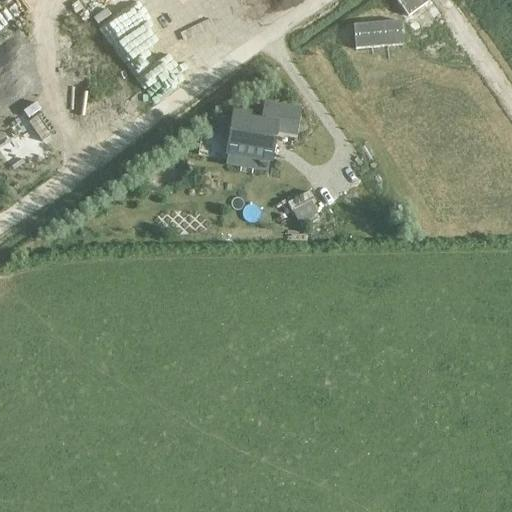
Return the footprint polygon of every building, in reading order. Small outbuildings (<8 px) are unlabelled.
[(386,0),(384,0),(357,20),(366,33),(369,31),(381,47),(410,26),(399,10),(395,12),(386,0)] [(416,42),(387,62),(396,75),(399,73),(410,89),(440,69),(428,52),(425,55),(416,42)] [(446,84),(416,105),(426,118),(429,116),(440,132),(470,111),(458,95),(455,97),(446,84)] [(262,123),(248,121),(249,116),(234,113),(227,155),(269,162),(274,132),(294,135),(298,112),(265,106),(262,123)] [(490,136),(474,136),(474,172),(490,172),(490,168),(509,168),(509,157),(510,157),(510,132),(490,132),(490,136)] [(338,228),(369,206),(357,189),(326,211),(338,228)] [(307,197),(289,208),(300,227),(319,217),(307,197)]
